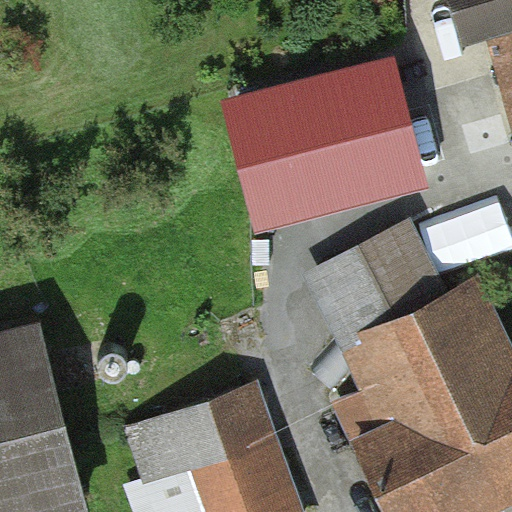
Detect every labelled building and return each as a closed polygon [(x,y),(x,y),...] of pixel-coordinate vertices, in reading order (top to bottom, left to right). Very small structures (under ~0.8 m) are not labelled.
[(511,0),(455,0),(466,36),(501,26),(511,66),(511,0)] [(392,68),(236,108),(262,210),(418,169),(392,68)] [(390,511),(440,511),(511,477),(511,360),(475,286),(449,298),(412,221),(318,267),(376,385),(337,404),(390,511)] [(0,511),(24,511),(84,497),(38,319),(0,328),(0,511)] [(297,511),(250,383),(136,425),(167,511),(297,511)]
